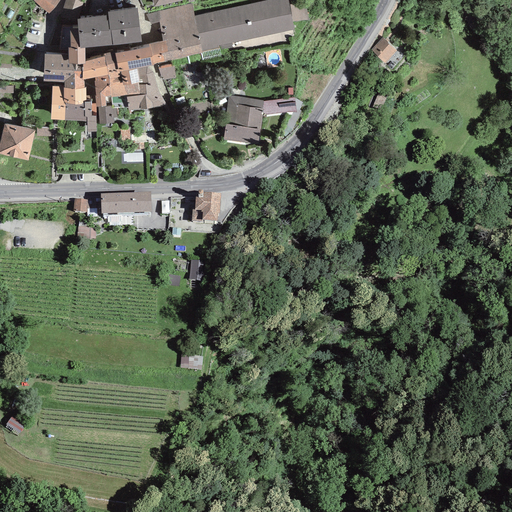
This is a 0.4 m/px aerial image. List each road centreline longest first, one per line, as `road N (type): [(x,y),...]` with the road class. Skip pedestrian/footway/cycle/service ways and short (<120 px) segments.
road 1 (tertiary): [(388,0),(315,130),(258,178),(228,186),(0,194)]
road 2 (track): [(134,510),(198,394),(221,240),(252,181)]
